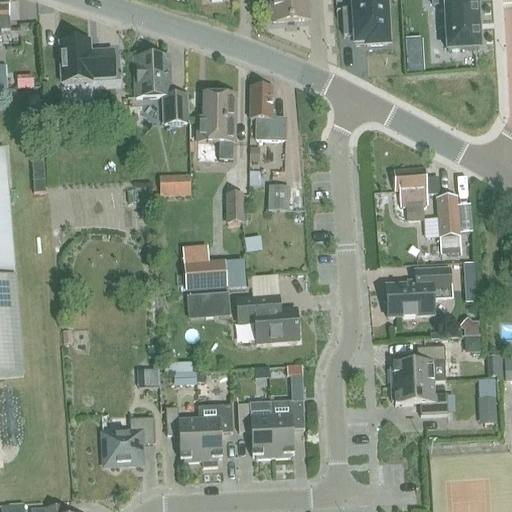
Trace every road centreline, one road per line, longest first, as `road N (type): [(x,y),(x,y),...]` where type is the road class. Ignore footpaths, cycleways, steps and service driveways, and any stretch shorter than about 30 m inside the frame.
road 1 (residential): [(337,496),(332,377),(346,351),(349,314),(337,140),(354,97)]
road 2 (tertiary): [(354,97),(87,0)]
road 3 (residential): [(150,511),(337,496)]
road 4 (tertiary): [(487,169),(354,97)]
